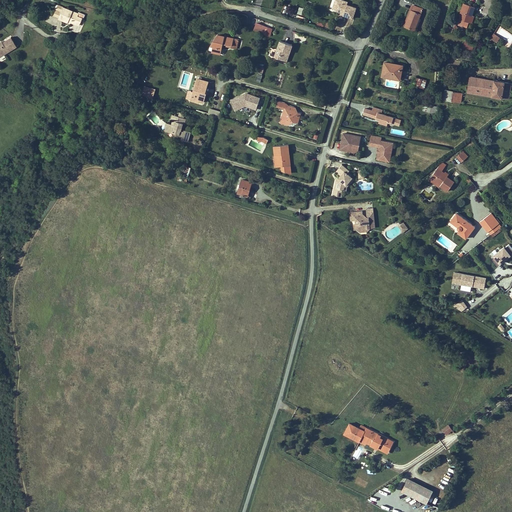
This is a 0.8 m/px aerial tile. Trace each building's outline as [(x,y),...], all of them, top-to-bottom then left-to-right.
[(341,12),(344,13),(343,16),(352,19),(356,8),(346,5),(347,2),(339,0),(334,0),(332,9),(341,12)] [(464,3),(459,19),(460,19),(463,20),(469,22),(471,16),(475,7),(464,3)] [(414,30),(422,9),(413,5),(405,26),(414,30)] [(78,13),(63,7),(61,11),(58,18),(67,22),(68,21),(78,25),(81,18),(77,16),(78,13)] [(269,28),(256,22),(253,29),(267,35),(269,28)] [(494,33),(491,39),(497,42),(500,37),(494,33)] [(221,49),(222,45),(223,44),(231,46),(231,48),(236,49),(238,40),(218,35),(211,45),(213,47),(212,52),(219,54),(220,49),(221,49)] [(0,53),(1,53),(2,55),(15,48),(9,39),(1,44),(0,44),(0,53)] [(465,40),(463,47),(472,50),(474,43),(465,40)] [(293,45),(281,41),(275,57),(286,60),(288,53),(290,53),(293,45)] [(400,80),(403,65),(385,62),(382,76),(400,80)] [(509,99),(511,83),(470,76),(467,92),(509,99)] [(422,79),(416,77),(414,86),(420,87),(422,79)] [(206,93),(205,93),(204,92),(204,91),(206,91),(208,82),(197,78),(194,87),(197,88),(196,93),(193,92),(191,100),(198,102),(198,101),(203,102),(206,93)] [(459,93),(445,90),(443,100),(457,102),(459,93)] [(243,96),(243,95),(229,100),(234,111),(244,107),(249,108),(251,102),(258,104),(260,98),(249,95),(248,98),(243,96)] [(280,123),(288,125),(289,121),(296,123),(297,123),(297,120),(299,119),(300,113),(298,113),(296,113),(295,111),(296,108),(289,106),(286,104),(278,102),(277,107),(284,109),(280,123)] [(403,119),(364,105),(361,114),(376,119),(376,121),(387,125),(388,123),(400,127),(403,119)] [(174,132),(179,134),(178,136),(182,137),(181,140),(188,142),(191,132),(184,130),(184,131),(181,130),(183,123),(184,124),(186,118),(183,118),(185,114),(180,112),(178,116),(175,115),(173,120),(172,125),(170,124),(167,132),(173,133),(174,132)] [(360,135),(344,132),(341,149),(354,151),(357,149),(360,135)] [(376,158),(391,161),(395,143),(381,140),(381,137),(372,135),(370,145),(378,146),(376,158)] [(273,146),(275,156),(277,155),(278,167),(282,166),(282,171),(292,174),(290,165),(288,166),(287,156),(286,156),(286,154),(289,154),(288,145),(273,146)] [(460,148),(455,153),(458,156),(463,152),(460,148)] [(457,157),(462,162),(467,157),(463,152),(458,156),(457,157)] [(180,173),(184,174),(183,176),(181,181),(186,183),(190,168),(186,167),(187,161),(184,160),(180,173)] [(431,177),(441,184),(440,186),(448,191),(454,182),(447,177),(446,178),(443,176),(445,173),(442,171),(446,165),(442,162),(431,177)] [(351,181),(350,180),(353,176),(354,175),(349,172),(351,170),(343,164),(337,171),(342,175),(339,178),(341,179),(339,181),(337,180),(334,195),(342,197),(344,191),(346,191),(347,186),(351,181)] [(355,178),(353,176),(350,180),(351,181),(347,186),(346,191),(348,191),(349,186),(355,178)] [(439,187),(440,186),(441,184),(431,177),(429,180),(439,187)] [(251,182),(241,180),(237,193),(243,195),(246,196),(248,189),(249,189),(251,182)] [(364,218),(363,213),(363,211),(351,213),(352,220),(356,220),(357,224),(354,224),(355,230),(357,229),(362,232),(364,228),(371,228),(376,228),(374,212),(368,213),(368,217),(364,218)] [(457,213),(451,221),(458,226),(458,227),(458,228),(459,229),(460,230),(458,232),(466,238),(475,227),(457,213)] [(488,232),(489,231),(491,234),(500,227),(501,227),(499,224),(499,223),(491,213),(480,222),(488,232)] [(403,233),(409,228),(403,221),(398,226),(403,233)] [(493,237),(502,230),(500,227),(491,234),(493,237)] [(511,256),(511,247),(509,244),(490,258),(498,268),(511,256)] [(484,288),(486,277),(455,271),(452,288),(471,291),(472,285),(484,288)] [(460,312),(468,306),(462,299),(454,305),(460,312)] [(501,323),(497,326),(502,332),(505,329),(501,323)] [(366,428),(365,431),(360,428),(350,423),(345,434),(366,444),(367,442),(376,446),(377,444),(389,450),(394,441),(366,428)] [(448,425),(442,429),(446,434),(452,430),(448,425)] [(388,452),(389,450),(377,444),(376,446),(388,452)] [(426,503),(432,491),(408,479),(402,491),(426,503)]
